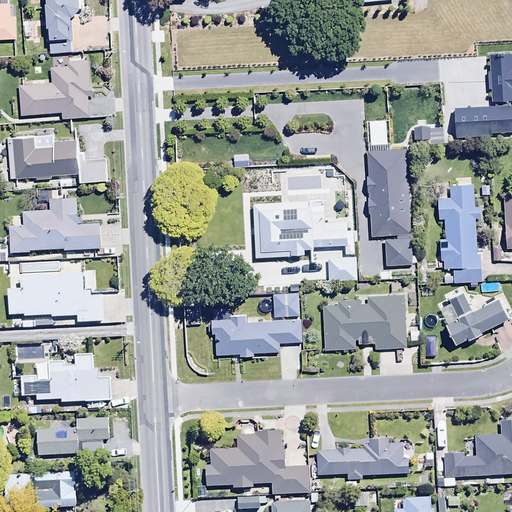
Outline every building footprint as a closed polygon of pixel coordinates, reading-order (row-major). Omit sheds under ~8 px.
[(82,0),(44,0),(45,5),(44,5),(45,30),(48,29),(49,55),(70,55),(69,44),(72,44),(71,19),(79,11),(83,11),(82,0)] [(0,41),(15,41),(14,15),(10,16),(9,6),(0,6),(0,41)] [(19,86),(20,117),(61,115),(61,121),(89,120),(88,98),(93,97),(92,86),(90,86),(89,62),(66,63),(67,68),(50,69),(51,85),(19,86)] [(94,107),(109,107),(109,98),(93,99),(94,107)] [(34,137),(7,139),(11,180),(36,178),(36,183),(54,181),(53,177),(78,175),(79,184),(107,182),(105,160),(78,163),(77,142),(52,144),(53,148),(35,149),(34,137)] [(370,215),(371,238),(396,236),(396,241),(384,241),(386,266),(412,265),(407,150),(366,152),(368,215),(370,215)] [(473,185),(449,186),(450,199),(438,200),(439,222),(444,221),(445,241),(439,241),(440,262),(443,262),(443,270),(453,270),(454,283),(481,282),(480,254),(476,254),(475,219),(481,219),(480,208),(474,208),(473,185)] [(511,193),(503,193),(506,250),(511,250),(511,258),(511,257),(511,193)] [(8,227),(9,255),(101,250),(99,224),(78,225),(76,200),(48,201),(49,211),(22,212),(23,226),(8,227)] [(315,247),(328,247),(328,251),(347,250),(346,223),(323,224),(322,202),(253,205),(255,260),(305,258),(305,251),(315,251),(315,247)] [(355,259),(328,260),(329,283),(356,282),(355,259)] [(20,290),(7,290),(8,316),(24,316),(24,318),(51,317),(51,319),(76,318),(76,324),(102,323),(101,297),(90,297),(90,291),(83,291),(82,275),(20,276),(20,290)] [(404,285),(404,296),(415,296),(415,285),(404,285)] [(290,295),(274,295),(275,319),(299,317),(297,286),(289,286),(290,295)] [(445,326),(455,345),(466,340),(468,342),(481,336),(480,334),(507,321),(498,301),(471,314),(462,294),(448,301),(457,320),(445,326)] [(359,302),(336,303),(336,307),(322,308),(324,352),(356,351),(355,345),(374,344),(375,350),(405,349),(403,297),(366,299),(367,306),(360,307),(359,302)] [(214,336),(215,357),(239,356),(239,358),(255,358),(255,355),(279,355),(278,344),(301,343),(300,321),(246,323),(246,317),(228,318),(229,321),(211,322),(212,336),(214,336)] [(36,377),(21,378),(22,397),(35,396),(36,403),(62,401),(62,404),(67,404),(67,412),(83,412),(83,403),(111,402),(110,379),(98,380),(97,370),(94,370),(93,355),(75,356),(76,366),(63,367),(63,363),(48,363),(49,382),(36,383),(36,377)] [(37,431),(38,456),(82,455),(82,461),(103,460),(103,444),(108,444),(107,419),(76,420),(76,430),(37,431)] [(444,455),(445,479),(511,475),(511,421),(499,422),(500,436),(474,438),(476,458),(463,458),(463,454),(444,455)] [(271,486),(271,496),(308,495),(308,468),(284,468),(283,433),(253,434),(253,437),(251,437),(251,424),(239,424),(239,437),(236,437),(236,450),(209,450),(209,467),(204,467),(205,488),(233,487),(233,490),(254,490),(254,486),(271,486)] [(316,453),(317,476),(346,475),(346,482),(362,481),(362,477),(407,475),(406,461),(403,461),(402,445),(388,445),(388,440),(368,441),(368,446),(362,446),(362,451),(316,453)] [(5,476),(6,498),(30,498),(31,510),(75,508),(74,473),(5,476)] [(259,498),(237,499),(237,511),(259,510),(259,498)] [(432,511),(432,499),(403,500),(403,510),(394,511),(393,511),(432,511)] [(309,511),(309,503),(270,505),(270,511),(309,511)]
